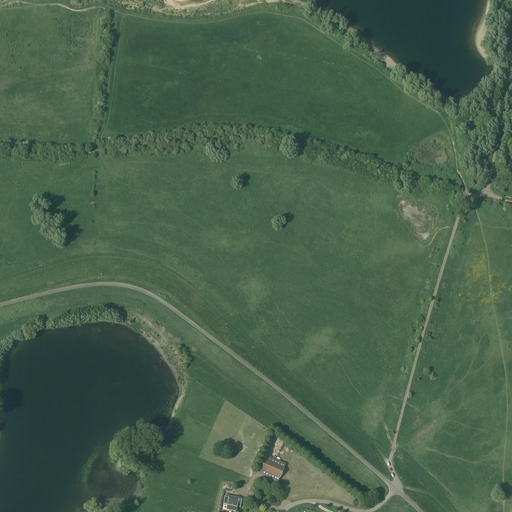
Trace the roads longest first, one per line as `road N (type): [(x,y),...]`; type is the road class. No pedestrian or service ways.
road 1 (track): [(468,197),(448,118),(351,43),(282,4),(205,21),(112,10),(98,148)]
road 2 (unclassified): [(395,489),(143,291),(101,283),(0,305)]
road 3 (track): [(395,489),(392,449),(433,292),(468,197)]
road 4 (track): [(485,195),(511,54)]
